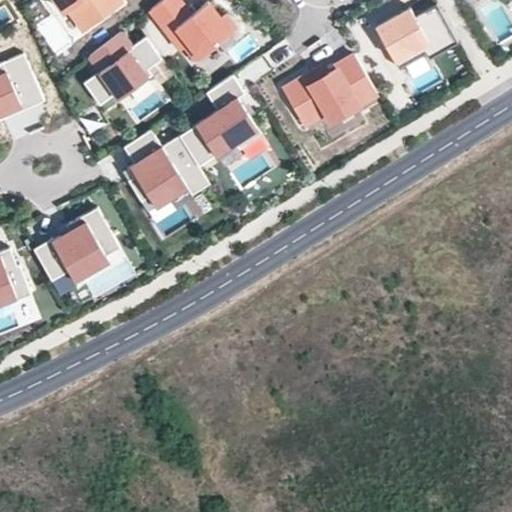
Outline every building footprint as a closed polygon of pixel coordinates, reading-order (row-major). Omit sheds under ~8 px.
[(59,0),(66,10),(70,7),(85,29),(123,2),(121,0),(59,0)] [(161,0),(151,8),(182,47),(186,44),(197,58),(236,28),(226,14),(222,17),(209,1),(198,10),(192,14),(187,8),(181,0),(161,0)] [(411,6),(377,25),(400,67),(427,51),(432,59),(460,43),(437,1),(415,14),(411,6)] [(192,14),(198,10),(192,3),(187,8),(192,14)] [(153,73),(149,67),(162,58),(146,35),(133,45),(122,30),(90,55),(100,67),(85,80),(101,103),(116,91),(120,97),(153,73)] [(0,116),(1,118),(21,109),(18,102),(27,98),(30,105),(45,99),(24,50),(0,60),(0,116)] [(378,92),(355,53),(335,64),(337,67),(329,72),(321,76),(316,68),(284,87),(305,122),(327,109),(332,118),(378,92)] [(321,76),(329,72),(324,63),(316,68),(321,76)] [(219,109),(180,133),(200,165),(238,139),(243,146),(265,131),(241,95),(247,91),(234,73),(208,90),(219,109)] [(18,102),(21,109),(30,105),(27,98),(18,102)] [(152,127),(125,144),(135,162),(127,166),(133,175),(129,178),(150,211),(189,187),(194,195),(212,184),(200,165),(180,133),(162,144),(152,127)] [(53,236),(35,247),(54,280),(72,270),(77,280),(110,261),(108,256),(122,248),(98,206),(67,223),(71,230),(54,239),(53,236)] [(0,300),(13,296),(15,300),(32,293),(20,263),(17,264),(10,246),(0,249),(0,300)]
